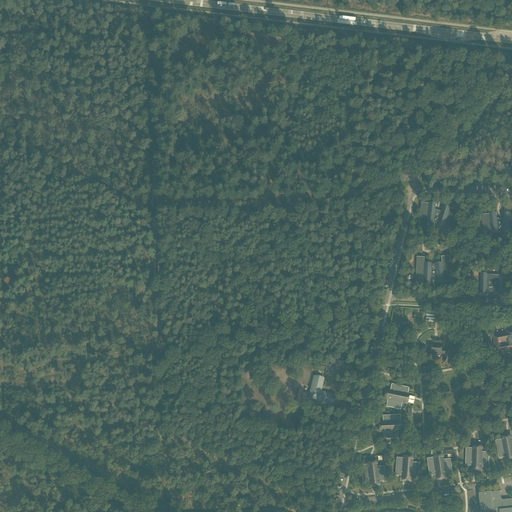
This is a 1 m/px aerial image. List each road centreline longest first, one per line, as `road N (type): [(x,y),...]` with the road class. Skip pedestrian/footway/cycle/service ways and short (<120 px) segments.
road 1 (track): [(151,208),(314,206),(392,185),(419,171),(501,68)]
road 2 (primary): [(511,40),(158,0)]
road 3 (track): [(151,208),(166,511)]
road 4 (residential): [(387,298),(340,503)]
road 5 (residential): [(511,193),(415,191),(387,298)]
road 6 (residential): [(340,503),(511,479)]
road 7 (track): [(151,208),(0,131)]
road 8 (track): [(146,8),(153,174)]
road 9 (unclassified): [(147,511),(0,435)]
road 10 (residential): [(511,304),(387,298)]
